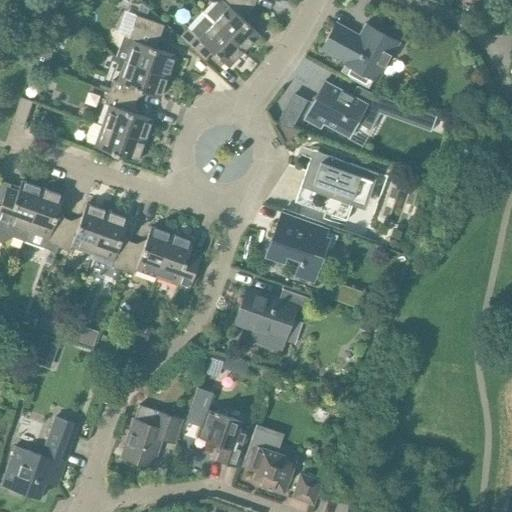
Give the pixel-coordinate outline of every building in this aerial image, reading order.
[(238,14),(247,4),(239,0),(220,0),(227,6),(214,22),(244,51),(259,34),(238,14)] [(244,51),(214,22),(213,22),(202,11),(187,27),(179,36),(199,56),(207,47),(228,67),(244,51)] [(123,61),(167,77),(175,55),(148,45),(157,23),(135,15),(128,38),(122,36),(115,59),(123,61)] [(358,34),(335,22),(321,48),(344,62),(343,63),(345,64),(340,71),(369,87),(372,80),(377,83),(400,42),(365,24),(358,34)] [(160,98),(167,77),(123,61),(116,81),(112,79),(109,89),(101,86),(100,89),(129,100),(133,90),(139,92),(141,91),(160,98)] [(475,78),(469,82),(470,89),(476,92),(482,88),(481,81),(475,78)] [(316,96),(304,120),(319,128),(322,123),(335,130),(347,137),(355,122),(370,130),(380,112),(387,98),(372,92),(357,85),(352,96),(335,88),(329,84),(324,81),(316,96)] [(126,109),(129,100),(100,89),(99,94),(107,96),(104,103),(108,104),(101,125),(144,142),(151,119),(133,113),(131,111),(126,109)] [(291,128),(307,100),(294,94),(283,113),(282,113),(276,123),(291,128)] [(24,124),(32,102),(20,98),(12,120),(24,124)] [(414,107),(408,123),(430,130),(436,115),(414,107)] [(144,142),(101,125),(93,123),(89,126),(86,136),(86,142),(93,144),(93,146),(112,153),(111,155),(116,157),(118,155),(137,162),(144,142)] [(307,188),(301,204),(335,216),(346,220),(351,204),(364,208),(377,172),(335,158),(320,152),(307,188)] [(23,241),(42,188),(21,181),(17,194),(11,192),(10,190),(6,188),(0,204),(0,238),(1,239),(11,238),(22,241),(23,241)] [(58,246),(65,226),(55,223),(58,215),(57,213),(64,195),(42,188),(23,241),(49,250),(48,253),(55,254),(58,246)] [(91,254),(106,210),(86,204),(78,222),(76,223),(73,230),(65,226),(58,246),(69,250),(70,247),(91,254)] [(122,270),(129,249),(120,246),(123,239),(122,236),(128,218),(106,210),(91,254),(112,262),(111,266),(122,270)] [(266,253),(265,257),(270,259),(284,263),(285,260),(286,256),(299,260),(298,264),(294,276),(314,283),(319,267),(323,255),(329,258),(337,235),(327,232),(329,228),(290,214),(281,211),(277,224),(273,234),(271,241),(266,253)] [(154,277),(170,233),(150,227),(144,245),(141,246),(139,253),(129,249),(122,270),(134,274),(135,270),(154,277)] [(170,233),(154,277),(176,285),(175,289),(187,293),(194,272),(200,255),(189,252),(193,241),(170,233)] [(339,283),(333,299),(369,312),(374,296),(339,283)] [(278,300),(246,288),(234,322),(253,329),(250,339),(281,351),(297,307),(303,309),(304,308),(306,308),(309,300),(307,300),(307,298),(282,289),(278,300)] [(364,318),(360,329),(371,334),(375,322),(364,318)] [(53,320),(49,331),(60,335),(64,323),(53,320)] [(139,323),(134,340),(146,344),(151,327),(139,323)] [(22,327),(17,342),(31,348),(37,332),(22,327)] [(43,334),(33,363),(49,368),(59,340),(43,334)] [(102,335),(98,346),(107,349),(111,338),(102,335)] [(115,343),(112,355),(126,358),(129,346),(115,343)] [(206,363),(202,373),(217,378),(220,368),(224,357),(209,353),(206,363)] [(237,466),(248,432),(239,429),(242,421),(206,408),(197,436),(221,445),(216,460),(237,466)] [(172,443),(181,419),(157,411),(152,425),(135,419),(121,455),(150,465),(159,438),(172,443)] [(56,487),(68,451),(78,423),(55,416),(42,454),(16,445),(16,446),(14,445),(0,484),(0,485),(13,489),(39,498),(45,483),(56,487)] [(250,443),(242,466),(247,468),(255,471),(252,481),(261,484),(260,486),(284,495),(294,467),(286,464),(289,456),(289,455),(277,451),(283,434),(256,426),(250,443)] [(313,505),(321,482),(301,474),(292,497),(313,505)]
